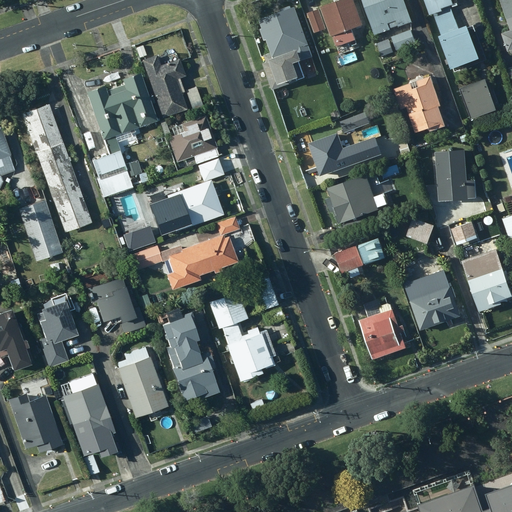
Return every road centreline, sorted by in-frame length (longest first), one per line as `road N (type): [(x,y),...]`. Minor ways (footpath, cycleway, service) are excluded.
road 1 (residential): [(204,0),(354,413)]
road 2 (residential): [(80,511),(354,413)]
road 3 (residential): [(354,413),(511,356)]
road 4 (residential): [(0,45),(129,0)]
